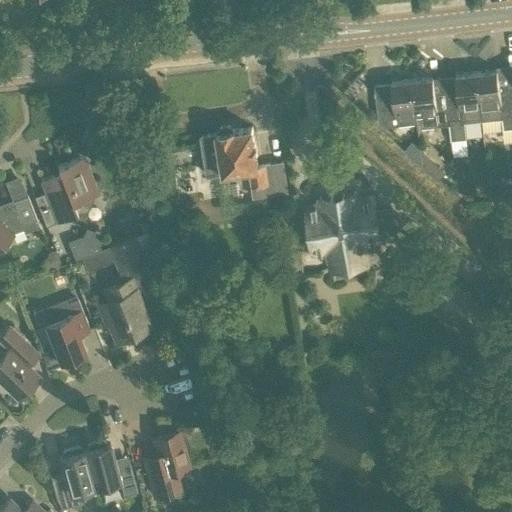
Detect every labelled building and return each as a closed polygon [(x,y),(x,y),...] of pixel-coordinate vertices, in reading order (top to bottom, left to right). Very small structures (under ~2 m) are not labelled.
[(511,126),(511,105),(510,84),(499,85),(497,68),(474,71),(480,119),(502,117),(503,128),(511,126)] [(464,121),(480,119),(474,71),(454,73),(456,89),(444,90),(448,124),(449,124),(451,139),(466,137),(464,121)] [(448,124),(444,90),(434,91),(432,76),(410,78),(415,122),(416,122),(416,127),(448,124)] [(384,125),(415,122),(410,78),(390,81),(391,82),(374,84),(378,119),(384,125)] [(254,139),(252,126),(235,128),(235,127),(216,130),(217,132),(201,134),(207,173),(249,167),(253,195),(287,190),(283,160),(258,164),(256,150),(257,150),(256,146),(263,145),(261,137),(254,139)] [(401,144),(420,162),(418,142),(401,144)] [(418,142),(420,162),(439,178),(445,171),(420,149),(419,142),(418,142)] [(57,220),(87,208),(94,193),(98,191),(84,154),(57,164),(60,171),(40,178),(57,220)] [(511,177),(491,180),(493,201),(511,198),(511,177)] [(11,198),(15,207),(3,212),(0,205),(0,243),(9,234),(22,228),(24,232),(39,225),(26,192),(11,198)] [(381,246),(373,194),(306,205),(311,239),(306,242),(304,246),(303,251),(305,257),(308,261),(313,264),(319,265),(324,264),(328,260),(329,258),(368,252),(368,248),(381,246)] [(138,241),(153,235),(151,229),(136,235),(135,234),(107,245),(117,269),(145,258),(138,241)] [(69,240),(76,258),(99,248),(98,244),(78,236),(69,240)] [(46,270),(61,264),(58,256),(55,248),(48,251),(43,264),(46,270)] [(140,321),(148,319),(131,276),(104,287),(108,298),(98,302),(106,321),(109,320),(116,337),(142,326),(140,321)] [(60,359),(85,349),(79,333),(90,329),(77,297),(57,305),(61,315),(45,322),(60,359)] [(0,379),(17,396),(38,374),(28,364),(40,352),(9,322),(0,331),(0,341),(7,349),(0,356),(0,379)] [(186,426),(207,420),(200,404),(184,409),(186,426)] [(153,497),(183,489),(177,466),(189,463),(180,428),(153,435),(161,465),(145,469),(153,497)] [(87,445),(87,447),(84,448),(94,484),(110,480),(112,485),(115,487),(121,485),(123,495),(137,491),(130,461),(116,465),(110,441),(106,442),(105,440),(102,438),(88,442),(87,445)] [(78,488),(94,484),(84,448),(81,449),(81,447),(78,445),(64,449),(62,452),(63,454),(59,455),(64,471),(50,475),(59,508),(82,502),(78,488)] [(49,511),(44,507),(39,511),(25,511),(9,497),(0,506),(0,511),(49,511)]
